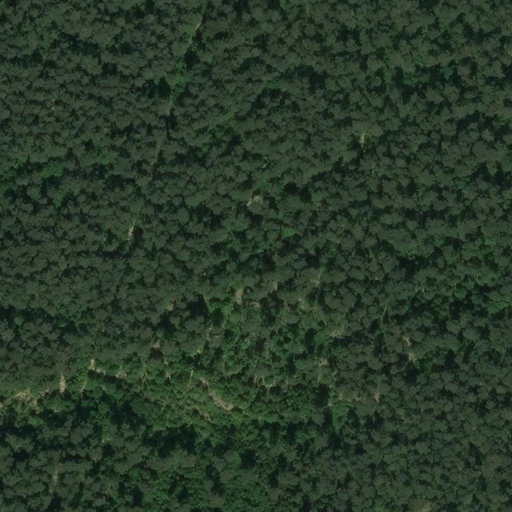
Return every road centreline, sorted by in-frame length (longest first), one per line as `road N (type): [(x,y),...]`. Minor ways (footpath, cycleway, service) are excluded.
road 1 (track): [(206,0),(31,511)]
road 2 (track): [(511,96),(119,251)]
